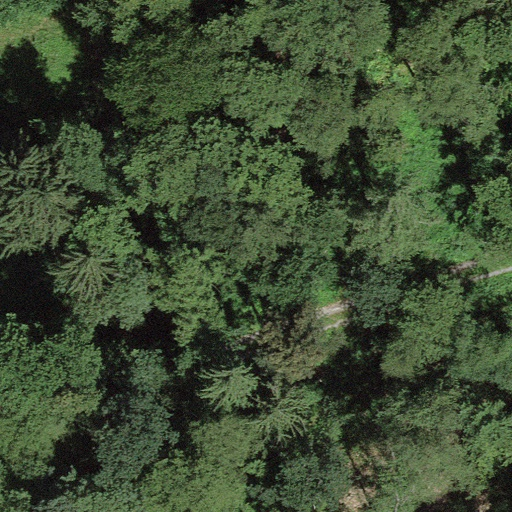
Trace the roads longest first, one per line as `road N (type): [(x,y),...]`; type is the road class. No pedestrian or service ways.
road 1 (track): [(0,442),(181,371),(511,263)]
road 2 (track): [(511,296),(321,416),(193,511)]
